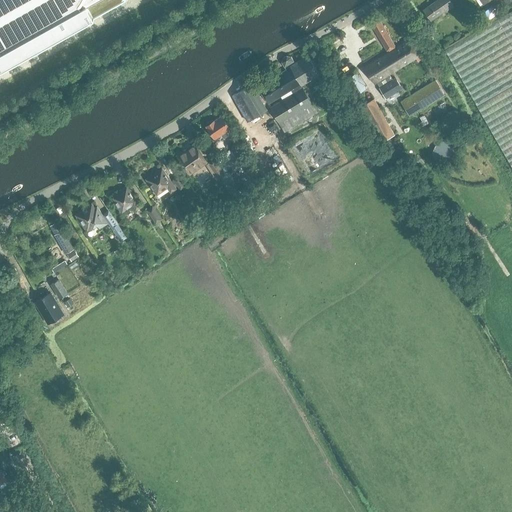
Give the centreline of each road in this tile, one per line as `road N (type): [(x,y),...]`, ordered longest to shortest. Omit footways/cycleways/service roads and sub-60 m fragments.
road 1 (residential): [(0,245),(20,208),(382,0)]
road 2 (track): [(226,289),(202,249),(302,184),(277,140),(243,126),(224,92)]
road 3 (track): [(400,133),(426,155),(508,275)]
